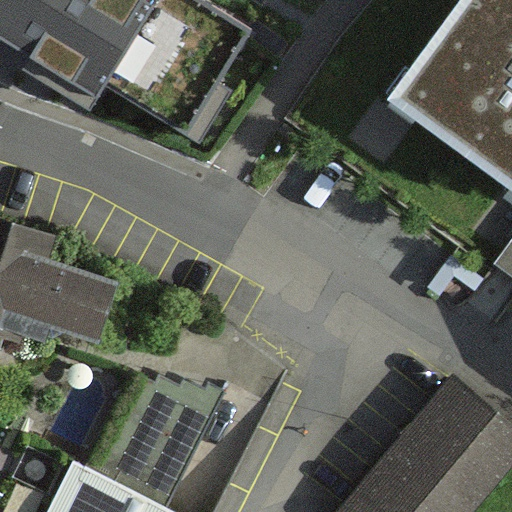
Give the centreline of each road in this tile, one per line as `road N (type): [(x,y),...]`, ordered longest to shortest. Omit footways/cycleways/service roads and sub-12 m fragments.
road 1 (residential): [(197,205),(0,128)]
road 2 (residential): [(197,205),(381,302)]
